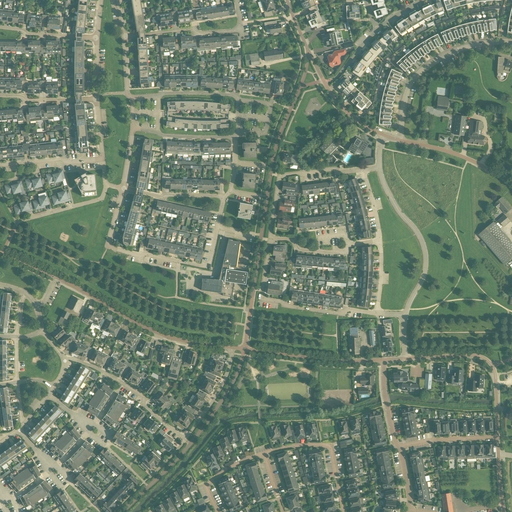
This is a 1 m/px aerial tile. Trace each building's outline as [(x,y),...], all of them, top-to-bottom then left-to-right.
[(313,0),(311,0),(301,4),(302,7),(303,7),(303,8),(304,10),(308,8),(309,9),(309,11),(317,8),(316,5),(315,5),(313,0)] [(434,5),(433,5),(437,14),(444,11),(441,2),(440,2),(439,0),(437,0),(436,1),(437,3),(434,5)] [(453,8),(450,0),(442,0),(443,1),(447,11),(453,8)] [(450,0),(453,8),(460,6),(458,0),(450,0)] [(275,7),(274,3),(263,7),(264,12),(263,13),(265,17),(264,17),(264,18),(274,16),(272,10),(274,9),(274,10),(275,10),(274,7),(275,7)] [(353,4),(353,3),(346,3),(346,13),(359,12),(359,9),(358,9),(358,8),(358,6),(353,6),(353,4)] [(234,14),(234,11),(235,11),(234,6),(233,6),(233,4),(227,5),(227,7),(229,15),(235,14),(234,14)] [(437,14),(433,5),(430,7),(428,4),(425,5),(431,17),(437,14)] [(385,5),(378,7),(378,10),(373,12),(374,15),(375,14),(376,16),(376,18),(388,14),(385,5)] [(431,17),(425,5),(422,7),(424,9),(420,11),(425,20),(431,17)] [(177,13),(177,11),(177,7),(173,8),(174,12),(175,18),(178,17),(179,23),(179,24),(185,23),(183,12),(177,13)] [(195,8),(192,9),(193,15),(196,15),(197,20),(196,20),(196,21),(202,20),(201,11),(200,9),(195,10),(195,8)] [(311,14),(306,15),(305,16),(308,22),(320,17),(317,11),(319,10),(317,8),(309,11),(310,13),(311,14)] [(189,11),(183,12),(185,23),(191,22),(191,21),(190,21),(190,18),(193,17),(193,15),(192,9),(188,9),(189,11)] [(425,20),(420,11),(419,11),(416,13),(415,11),(412,12),(419,24),(425,20)] [(19,12),(19,14),(18,23),(24,23),(23,23),(24,19),(27,20),(28,13),(24,13),(24,12),(19,12)] [(175,18),(174,12),(171,12),(171,14),(165,15),(167,25),(173,24),(172,18),(175,18)] [(359,12),(346,13),(347,23),(354,23),(354,19),(359,19),(359,12)] [(419,24),(412,12),(409,14),(411,16),(407,18),(407,19),(412,27),(419,24)] [(28,13),(27,20),(27,22),(30,23),(29,26),(35,27),(36,16),(31,15),(31,14),(28,13)] [(167,25),(165,15),(159,16),(159,14),(156,15),(157,21),(160,20),(161,26),(167,25)] [(36,16),(35,27),(41,28),(41,27),(42,21),(45,22),(45,15),(42,15),(42,17),(36,16)] [(45,15),(45,22),(48,22),(47,28),(53,29),(54,18),(48,17),(49,16),(45,15)] [(60,19),(54,18),(53,29),(59,30),(59,29),(60,23),(63,24),(63,17),(60,17),(60,19)] [(320,17),(308,22),(309,25),(310,24),(311,26),(312,28),(316,26),(317,29),(325,25),(324,22),(322,22),(320,17)] [(402,19),(399,20),(407,31),(412,27),(407,19),(404,21),(402,19)] [(407,31),(399,20),(397,22),(398,25),(395,27),(401,35),(407,31)] [(275,25),(275,21),(264,23),(265,29),(269,29),(270,34),(274,33),(274,35),(278,34),(278,33),(281,32),(280,25),(275,25)] [(483,21),(477,22),(478,31),(479,31),(479,33),(481,33),(482,33),(482,32),(485,32),(484,30),(483,21)] [(478,31),(477,22),(470,23),(473,32),(473,34),(473,35),(475,34),(476,34),(476,33),(479,33),(479,31),(478,31)] [(470,23),(464,24),(467,34),(468,35),(468,36),(469,35),(471,35),(470,34),(473,34),(473,32),(470,23)] [(144,24),(136,26),(136,29),(137,29),(137,30),(137,31),(139,31),(139,35),(144,34),(144,30),(145,30),(144,24)] [(464,24),(458,26),(461,35),(462,37),(462,38),(464,37),(465,36),(465,35),(468,35),(467,34),(464,24)] [(461,35),(458,26),(452,28),(456,37),(457,39),(458,39),(459,38),(459,37),(462,37),(461,35)] [(84,28),(76,27),(76,32),(77,33),(77,37),(83,37),(83,33),(84,33),(84,32),(84,31),(84,28)] [(456,37),(452,28),(446,30),(450,39),(451,41),(453,41),(454,40),(454,39),(457,39),(456,37)] [(385,32),(393,41),(399,37),(392,29),(389,32),(387,29),(385,32)] [(450,39),(446,30),(440,33),(445,43),(446,43),(446,44),(448,43),(449,42),(448,41),(451,41),(450,39)] [(326,41),(327,47),(338,45),(335,32),(321,35),(323,41),(326,41)] [(381,38),(381,39),(388,46),(393,41),(385,32),(382,34),(384,36),(381,38)] [(139,35),(140,39),(138,39),(138,40),(138,41),(138,45),(146,44),(146,39),(145,39),(144,34),(139,35)] [(438,34),(432,37),(436,46),(437,46),(437,47),(438,48),(439,47),(440,46),(440,45),(443,45),(438,34)] [(77,37),(76,41),(75,41),(75,47),(83,47),(83,44),(83,43),(83,41),(82,41),(83,37),(77,37)] [(181,44),(178,44),(178,50),(182,50),(182,49),(187,48),(187,37),(180,38),(181,38),(181,44)] [(196,40),(193,40),(192,37),(193,37),(187,37),(187,48),(193,48),(193,49),(196,49),(196,43),(196,40)] [(237,37),(231,37),(232,46),(232,49),(240,48),(240,41),(237,41),(237,37)] [(275,37),(269,38),(270,42),(272,41),(273,47),(284,45),(283,39),(276,40),(275,37)] [(436,46),(432,37),(426,40),(431,49),(431,48),(432,50),(433,51),(434,50),(435,49),(435,48),(437,47),(437,46),(436,46)] [(178,50),(178,44),(175,44),(174,38),(175,38),(169,39),(170,51),(176,51),(176,50),(178,50)] [(170,51),(169,39),(162,39),(163,39),(163,45),(160,45),(161,54),(164,54),(164,53),(170,52),(170,51)] [(198,51),(205,51),(204,39),(199,40),(199,42),(196,43),(196,49),(197,49),(197,51),(198,51)] [(376,39),(374,42),(383,51),(388,46),(381,39),(378,41),(376,39)] [(426,40),(421,44),(426,52),(427,53),(428,54),(429,53),(430,52),(430,51),(432,50),(431,48),(431,49),(426,40)] [(25,45),(25,54),(28,54),(28,52),(34,52),(34,41),(33,41),(29,41),(28,41),(28,42),(28,45),(25,45)] [(35,41),(34,41),(34,52),(40,52),(40,54),(43,54),(43,45),(40,45),(40,42),(39,42),(39,41),(35,41)] [(46,45),(43,45),(43,57),(45,57),(45,54),(46,54),(52,54),(52,53),(52,42),(51,42),(51,41),(47,41),(47,42),(46,42),(46,45)] [(53,42),(52,42),(52,53),(58,53),(58,54),(61,54),(61,45),(58,45),(58,42),(57,42),(57,41),(53,41),(53,42)] [(371,49),(370,49),(378,56),(383,51),(374,42),(371,44),(373,46),(371,49)] [(16,43),(16,51),(16,54),(22,54),(25,54),(25,45),(22,45),(22,43),(16,43)] [(421,44),(416,47),(421,55),(423,57),(424,56),(425,55),(425,54),(427,53),(426,52),(421,44)] [(274,52),(271,52),(272,55),(278,55),(278,52),(285,50),(284,45),(273,47),(274,52)] [(421,55),(416,47),(411,51),(416,58),(417,58),(418,60),(420,59),(421,58),(420,57),(423,57),(421,55)] [(256,53),(252,54),(253,66),(259,66),(258,61),(262,61),(261,48),(256,49),(256,53)] [(248,49),(243,50),(244,62),(247,62),(248,67),(253,66),(252,54),(249,54),(248,49)] [(329,61),(327,63),(333,67),(334,64),(339,63),(338,58),(340,56),(344,55),(346,52),(345,49),(334,52),(332,55),(329,55),(328,57),(329,61)] [(366,50),(363,53),(373,61),(378,56),(370,49),(368,52),(366,50)] [(411,51),(406,55),(412,62),(413,64),(414,64),(415,63),(416,62),(415,61),(418,60),(417,58),(416,58),(411,51)] [(361,60),(369,66),(373,61),(363,53),(361,55),(363,57),(361,60)] [(272,55),(271,58),(276,59),(275,64),(286,65),(286,66),(287,66),(287,60),(278,59),(278,55),(272,55)] [(412,62),(406,55),(401,59),(407,66),(408,66),(409,67),(409,68),(411,66),(411,65),(413,64),(412,62)] [(503,73),(503,70),(510,72),(511,65),(511,61),(508,60),(507,61),(504,60),(504,58),(499,57),(500,56),(499,56),(499,57),(498,57),(497,73),(503,73)] [(407,66),(401,59),(396,63),(404,72),(405,71),(405,72),(406,70),(407,69),(406,69),(409,67),(408,66),(407,66)] [(369,66),(361,60),(360,61),(358,63),(356,62),(354,65),(364,72),(369,66)] [(272,69),(272,72),(278,73),(278,70),(285,71),(286,65),(275,64),(275,69),(272,69)] [(364,72),(354,65),(352,67),(354,69),(352,72),(354,74),(357,76),(360,78),(364,72)] [(401,77),(400,76),(402,74),(391,69),(389,75),(398,79),(400,79),(400,80),(401,78),(401,77)] [(389,75),(387,81),(396,84),(398,85),(399,83),(399,82),(398,82),(400,79),(398,79),(389,75)] [(341,83),(338,86),(337,87),(342,92),(351,83),(344,76),(339,81),(341,83)] [(228,80),(228,89),(234,89),(233,89),(234,84),(236,84),(236,78),(229,77),(228,80)] [(25,87),(25,81),(25,78),(21,78),(16,78),(16,89),(22,90),(22,89),(22,87),(25,87)] [(283,95),(284,87),(283,88),(283,83),(280,83),(280,79),(274,78),(272,88),(275,88),(274,94),(283,95)] [(51,93),(52,93),(52,82),(52,80),(46,80),(46,81),(43,81),(43,87),(46,87),(46,93),(47,93),(47,94),(51,94),(51,93)] [(25,81),(25,87),(28,87),(28,93),(29,93),(33,93),(34,93),(34,82),(28,82),(28,81),(25,81)] [(34,82),(34,93),(35,93),(39,94),(39,93),(40,93),(40,87),(43,87),(43,81),(40,81),(40,82),(34,82)] [(58,82),(52,82),(52,93),(53,93),(53,94),(57,94),(57,93),(58,93),(58,87),(61,87),(61,81),(58,81),(58,82)] [(396,84),(387,81),(385,87),(394,90),(396,90),(397,90),(397,89),(397,88),(396,87),(398,85),(396,84)] [(351,83),(342,92),(344,94),(346,95),(347,96),(350,93),(351,94),(352,95),(358,90),(351,83)] [(385,87),(383,93),(393,96),(393,95),(395,96),(396,94),(396,93),(394,93),(396,90),(394,90),(385,87)] [(83,90),(75,90),(75,96),(76,96),(76,100),(82,100),(82,96),(83,96),(83,94),(83,93),(83,90)] [(355,97),(352,101),(351,101),(356,106),(365,96),(358,90),(352,95),(354,97),(355,97)] [(383,93),(382,99),(391,101),(393,102),(394,102),(394,100),(394,99),(393,98),(395,96),(393,95),(393,96),(383,93)] [(365,96),(356,106),(358,108),(359,107),(359,108),(361,110),(364,106),(367,109),(372,103),(365,96)] [(449,100),(438,98),(437,109),(448,110),(449,100)] [(72,105),(72,110),(76,110),(84,109),(84,106),(83,106),(83,105),(83,104),(82,104),(82,100),(76,100),(77,104),(72,105)] [(47,110),(44,110),(44,113),(45,120),(54,119),(53,117),(52,106),(52,107),(52,106),(47,107),(48,107),(46,107),(47,107),(47,110)] [(62,108),(58,109),(58,106),(59,106),(57,106),(53,106),(52,106),(53,117),(59,117),(59,118),(63,118),(62,108)] [(35,108),(34,108),(36,119),(36,121),(45,120),(44,113),(44,110),(41,110),(40,108),(41,108),(39,108),(39,107),(35,108)] [(26,111),(26,115),(27,122),(36,121),(36,119),(34,108),(30,108),(30,109),(28,109),(29,109),(29,111),(26,111)] [(23,109),(17,110),(18,118),(18,122),(23,121),(24,122),(27,122),(26,115),(23,116),(22,110),(23,110),(23,109)] [(464,133),(465,128),(466,117),(456,116),(454,134),(464,136),(464,133)] [(389,119),(379,118),(379,125),(389,129),(390,125),(391,125),(391,123),(391,122),(390,122),(391,119),(389,119)] [(470,121),(469,129),(468,134),(481,136),(482,122),(470,121)] [(481,136),(468,134),(467,143),(483,145),(484,136),(481,136)] [(352,144),(352,145),(349,149),(354,152),(357,148),(363,152),(367,144),(361,140),(361,139),(357,137),(356,137),(353,135),(349,142),(352,144)] [(327,156),(339,145),(331,137),(320,148),(327,156)] [(57,145),(57,153),(63,153),(63,152),(62,147),(65,146),(65,140),(62,140),(61,141),(59,141),(57,143),(57,145)] [(29,144),(29,143),(29,142),(26,142),(26,144),(27,154),(30,154),(30,156),(36,155),(35,144),(29,144)] [(256,152),(259,152),(259,149),(258,149),(258,143),(256,143),(243,143),(244,143),(245,149),(243,149),(245,149),(245,151),(243,151),(243,152),(245,152),(245,157),(243,157),(243,158),(257,157),(256,152)] [(23,145),(17,146),(19,157),(24,156),(24,154),(27,154),(26,144),(23,144),(23,145)] [(339,145),(331,153),(337,159),(343,148),(339,145)] [(298,166),(301,163),(297,159),(296,159),(295,159),(296,155),(292,155),(291,154),(290,155),(288,155),(288,154),(284,153),(284,156),(282,156),(282,158),(283,159),(283,161),(287,162),(287,163),(289,163),(290,162),(291,162),(293,163),(293,165),(298,166)] [(65,178),(64,176),(61,177),(61,173),(55,175),(55,173),(47,175),(49,182),(55,181),(55,183),(63,181),(62,179),(65,178)] [(81,176),(74,180),(81,193),(96,192),(94,175),(86,176),(85,177),(84,174),(85,174),(85,173),(81,176)] [(243,173),(244,173),(244,179),(242,179),(244,179),(244,182),(242,181),(242,182),(243,182),(243,187),(241,187),(241,188),(255,189),(255,185),(255,184),(255,183),(258,183),(258,180),(257,180),(257,174),(256,174),(243,173)] [(165,187),(165,188),(171,188),(171,177),(165,177),(165,176),(162,176),(162,187),(165,187)] [(214,181),(214,190),(220,190),(220,189),(219,189),(219,184),(223,184),(223,177),(220,177),(219,178),(214,178),(214,181)] [(43,179),(40,180),(40,179),(35,180),(34,178),(26,181),(28,188),(34,186),(34,188),(42,186),(42,185),(44,185),(43,179)] [(349,187),(358,184),(356,179),(356,178),(352,180),(352,178),(346,180),(347,182),(349,187)] [(137,188),(138,188),(137,192),(142,193),(143,189),(148,189),(149,184),(146,183),(137,182),(137,185),(137,186),(137,188)] [(13,192),(14,194),(20,192),(21,195),(25,194),(22,183),(14,186),(13,184),(5,186),(7,194),(13,192)] [(286,191),(286,194),(286,195),(296,196),(297,190),(294,189),(295,184),(283,183),(282,191),(286,191)] [(358,184),(349,187),(349,188),(351,192),(351,193),(360,190),(358,184)] [(361,196),(360,190),(351,193),(352,198),(353,198),(361,196)] [(53,197),(55,204),(63,202),(62,200),(68,199),(66,192),(58,194),(59,195),(53,197)] [(137,192),(136,195),(135,195),(135,197),(135,198),(134,197),(133,201),(141,203),(143,197),(142,197),(142,193),(137,192)] [(361,196),(353,198),(353,199),(354,203),(354,204),(363,201),(361,196)] [(49,204),(47,197),(39,199),(40,200),(34,202),(36,209),(44,207),(43,206),(49,204)] [(506,214),(511,208),(502,197),(496,203),(497,203),(495,205),(498,209),(500,207),(506,214)] [(285,200),(284,203),(280,203),(279,210),(290,212),(291,207),(293,207),(294,201),(285,200)] [(365,207),(363,201),(354,204),(355,209),(356,209),(356,210),(365,207)] [(32,208),(30,203),(28,203),(28,202),(20,204),(21,206),(15,207),(15,209),(14,209),(16,213),(17,215),(25,212),(24,211),(30,209),(29,208),(32,208)] [(161,211),(163,203),(157,202),(156,208),(153,207),(152,213),(155,214),(155,213),(161,214),(161,211)] [(253,214),(254,211),(253,211),(254,205),(252,205),(239,203),(241,203),(240,209),(238,209),(240,209),(239,211),(238,211),(239,212),(238,217),(237,217),(250,220),(251,215),(250,215),(251,214),(253,214)] [(139,213),(131,211),(130,214),(130,216),(137,218),(140,219),(141,214),(139,213)] [(355,221),(358,221),(367,219),(366,213),(357,215),(354,216),(355,221)] [(505,215),(498,220),(504,227),(510,221),(505,215)] [(282,217),(282,221),(278,220),(277,228),(287,229),(287,225),(288,224),(292,225),(293,219),(282,217)] [(511,262),(511,242),(494,222),(479,235),(505,265),(508,263),(510,264),(511,262)] [(370,231),(360,232),(361,233),(360,233),(361,237),(362,240),(368,239),(367,237),(371,237),(371,236),(370,231)] [(133,234),(125,232),(124,235),(124,237),(134,240),(136,235),(133,234)] [(153,249),(155,241),(149,240),(150,236),(147,235),(146,241),(149,242),(148,247),(147,247),(147,248),(153,249)] [(134,240),(124,237),(123,239),(123,240),(123,241),(123,242),(123,243),(123,244),(124,244),(125,245),(125,246),(126,246),(127,246),(132,248),(134,240)] [(234,283),(246,285),(248,268),(236,266),(240,242),(233,241),(233,240),(229,239),(228,239),(219,280),(201,279),(202,279),(202,283),(201,290),(222,293),(222,295),(232,297),(234,283)] [(285,250),(286,246),(274,246),(274,247),(273,255),(276,255),(275,260),(284,261),(285,255),(282,254),(282,250),(285,250)] [(363,254),(372,253),(372,248),(372,247),(368,247),(368,246),(362,246),(362,248),(362,253),(363,253),(363,254)] [(301,268),(301,265),(302,256),(296,256),(296,259),(293,258),(293,267),(294,267),(301,268)] [(346,260),(340,260),(339,268),(344,269),(344,270),(348,270),(348,264),(345,264),(345,261),(346,261),(346,260)] [(275,263),(274,267),(271,266),(270,270),(270,274),(280,276),(281,271),(284,271),(285,265),(275,263)] [(272,294),(278,295),(279,289),(283,290),(284,283),(274,281),(274,285),(268,285),(267,293),(268,294),(269,295),(271,295),(272,294)] [(290,289),(289,290),(288,296),(292,297),(291,300),(291,301),(297,301),(298,290),(293,290),(293,288),(290,287),(290,289)] [(335,299),(335,298),(334,307),(340,308),(340,307),(340,304),(343,304),(344,298),(341,298),(341,297),(336,296),(335,299)] [(77,313),(83,301),(73,297),(68,308),(77,313)] [(360,300),(358,300),(357,307),(365,308),(365,307),(368,307),(369,307),(369,302),(369,301),(360,300)] [(10,307),(0,305),(0,312),(9,313),(9,310),(11,310),(11,307),(10,307)] [(58,323),(66,327),(69,320),(67,319),(70,313),(64,310),(58,323)] [(92,323),(97,313),(94,311),(93,311),(91,310),(90,312),(87,311),(82,321),(86,323),(88,322),(89,321),(92,323)] [(92,323),(91,326),(99,330),(101,327),(105,320),(102,318),(103,316),(101,315),(101,314),(97,313),(92,323)] [(101,327),(99,330),(100,330),(102,332),(102,334),(108,336),(107,336),(108,336),(109,333),(114,323),(111,321),(110,322),(108,321),(105,320),(101,327)] [(118,325),(114,323),(109,333),(118,337),(122,330),(119,329),(120,327),(118,326),(118,325)] [(7,326),(0,324),(0,331),(4,332),(7,332),(7,328),(9,328),(9,326),(7,326)] [(382,349),(383,353),(387,352),(387,351),(392,351),(391,347),(392,347),(392,340),(390,341),(389,335),(385,335),(384,326),(380,327),(381,337),(382,336),(383,340),(383,343),(383,345),(384,348),(382,349)] [(61,340),(67,335),(60,327),(56,331),(55,331),(53,332),(53,333),(52,334),(53,335),(53,336),(54,338),(55,337),(57,339),(59,338),(61,340)] [(350,348),(350,354),(359,354),(359,347),(360,347),(360,338),(358,338),(358,328),(349,328),(350,338),(348,338),(348,348),(350,348)] [(124,331),(122,330),(118,337),(121,339),(120,340),(126,344),(131,334),(128,332),(127,332),(125,331),(124,331)] [(131,334),(126,344),(131,346),(130,348),(130,349),(133,351),(139,341),(136,339),(137,337),(135,336),(134,335),(131,334)] [(61,340),(59,342),(60,342),(59,343),(61,345),(62,345),(64,347),(65,346),(67,348),(73,342),(74,342),(76,340),(73,336),(71,337),(70,338),(67,335),(61,340)] [(150,360),(153,350),(150,349),(147,348),(150,343),(143,340),(140,345),(139,346),(138,347),(138,348),(138,349),(137,350),(144,354),(148,356),(147,359),(150,360)] [(73,342),(67,348),(68,349),(73,351),(72,353),(75,354),(79,356),(82,345),(76,343),(74,342),(73,342)] [(82,345),(79,356),(82,357),(83,356),(86,357),(86,355),(89,356),(92,348),(82,345)] [(162,346),(162,347),(160,353),(162,353),(160,360),(161,360),(161,363),(166,365),(167,360),(166,360),(169,348),(162,346)] [(102,353),(92,348),(89,356),(92,357),(91,359),(93,360),(93,361),(97,363),(102,353)] [(174,350),(169,348),(166,360),(167,360),(166,365),(169,366),(170,362),(171,357),(173,358),(174,352),(173,352),(174,350)] [(111,357),(102,353),(97,363),(100,364),(101,364),(103,365),(104,363),(107,364),(111,357)] [(197,359),(197,356),(197,355),(196,354),(196,353),(193,353),(192,354),(190,353),(189,355),(186,354),(183,365),(188,367),(190,365),(190,364),(194,365),(196,359),(197,359)] [(112,354),(111,357),(107,364),(110,366),(109,368),(111,369),(111,370),(114,372),(120,362),(116,360),(117,358),(117,357),(112,354)] [(210,360),(211,361),(210,362),(209,364),(210,365),(211,366),(222,370),(223,367),(222,366),(223,363),(221,362),(225,355),(222,355),(221,359),(212,355),(210,360)] [(120,362),(114,372),(118,373),(121,374),(122,372),(124,374),(130,364),(126,361),(124,362),(123,364),(120,362)] [(172,362),(169,372),(167,378),(177,381),(178,375),(181,364),(180,364),(181,364),(172,362)] [(135,367),(130,364),(124,374),(127,375),(126,377),(128,379),(128,380),(131,382),(137,372),(134,370),(135,369),(135,367)] [(80,369),(79,372),(78,372),(87,377),(92,369),(85,366),(84,368),(80,365),(79,368),(80,369)] [(206,369),(204,373),(215,378),(216,375),(218,376),(219,374),(220,374),(222,370),(211,366),(210,369),(208,369),(206,369)] [(437,374),(436,374),(435,378),(445,379),(445,367),(440,367),(437,367),(437,374)] [(463,378),(462,378),(462,374),(463,374),(463,370),(460,370),(455,370),(454,376),(448,376),(448,383),(454,383),(454,382),(458,382),(458,383),(462,383),(462,382),(463,382),(463,378)] [(77,374),(75,377),(83,382),(87,377),(78,372),(79,372),(77,371),(76,373),(77,374)] [(403,382),(407,382),(407,381),(408,380),(408,374),(407,374),(407,373),(403,373),(402,371),(403,371),(397,372),(397,373),(393,373),(393,374),(392,374),(392,381),(394,381),(394,382),(403,382)] [(141,374),(137,372),(131,382),(134,384),(135,383),(137,385),(139,383),(141,385),(148,375),(143,372),(141,373),(141,374)] [(215,378),(204,373),(202,377),(204,379),(205,380),(203,383),(213,389),(215,385),(214,385),(215,382),(214,381),(215,378)] [(366,385),(374,385),(374,375),(366,376),(366,377),(360,378),(360,384),(366,384),(366,385)] [(484,376),(476,375),(475,381),(470,381),(469,391),(476,392),(476,387),(483,388),(484,376)] [(74,379),(72,382),(72,383),(80,388),(83,382),(75,377),(74,376),(72,378),(74,379)] [(153,390),(156,386),(148,379),(143,386),(145,388),(144,389),(146,391),(146,392),(148,393),(149,393),(150,394),(150,393),(151,393),(153,391),(153,390)] [(70,385),(68,388),(77,393),(80,388),(72,383),(72,382),(70,381),(69,384),(70,385)] [(407,382),(403,382),(403,384),(402,384),(401,390),(408,390),(408,391),(407,391),(411,391),(418,391),(418,385),(411,385),(411,384),(412,384),(408,384),(407,384),(407,382)] [(213,389),(203,383),(198,392),(205,396),(207,393),(209,394),(210,392),(211,392),(213,389)] [(99,386),(97,388),(99,389),(100,390),(101,389),(108,395),(112,390),(105,384),(101,388),(99,386)] [(0,395),(8,395),(8,394),(7,391),(9,391),(9,388),(5,388),(4,387),(0,387),(0,395)] [(67,390),(65,393),(73,398),(77,393),(68,388),(67,387),(65,389),(67,390)] [(158,405),(166,396),(163,394),(163,393),(164,390),(160,387),(152,396),(155,398),(153,400),(156,401),(155,402),(158,405)] [(99,389),(96,394),(105,400),(108,395),(101,389),(100,390),(99,389)] [(65,393),(64,392),(63,392),(62,394),(64,395),(61,399),(63,400),(62,402),(68,407),(73,398),(65,393)] [(205,396),(198,392),(193,400),(202,406),(204,403),(204,402),(205,400),(204,399),(205,396)] [(96,394),(92,399),(102,405),(105,400),(96,394)] [(117,401),(117,400),(125,405),(126,406),(126,407),(127,408),(129,405),(126,404),(128,399),(119,395),(117,401)] [(169,399),(166,396),(158,405),(161,407),(162,407),(164,409),(165,407),(168,409),(175,400),(172,397),(169,398),(169,399)] [(92,399),(89,404),(89,405),(90,406),(98,410),(102,405),(92,399)] [(9,401),(0,402),(0,407),(0,408),(10,407),(9,403),(11,403),(11,400),(9,401)] [(117,400),(117,401),(114,406),(123,412),(126,407),(126,406),(125,405),(117,400)] [(202,406),(193,400),(190,403),(189,402),(187,402),(184,406),(194,413),(196,410),(197,412),(199,409),(200,409),(202,406)] [(88,403),(87,405),(89,407),(87,412),(96,416),(99,410),(98,410),(90,406),(89,405),(89,404),(88,403)] [(51,411),(58,418),(65,411),(59,406),(57,408),(55,406),(53,409),(51,408),(49,410),(51,411)] [(114,406),(111,411),(120,416),(123,412),(114,406)] [(194,413),(184,406),(182,410),(183,412),(184,413),(181,416),(191,422),(193,419),(192,419),(194,416),(192,415),(194,413)] [(11,407),(10,407),(0,408),(1,415),(11,413),(10,410),(12,409),(11,407)] [(144,415),(145,414),(144,413),(144,412),(142,411),(141,411),(139,409),(138,411),(135,409),(128,418),(132,421),(134,421),(135,420),(138,422),(142,417),(143,418),(145,416),(144,415)] [(51,411),(48,414),(47,413),(45,415),(46,416),(47,416),(54,422),(58,418),(51,411)] [(111,411),(107,416),(114,422),(115,421),(116,422),(117,421),(120,416),(111,411)] [(11,413),(1,415),(2,421),(11,419),(11,416),(13,416),(12,413),(11,413)] [(416,413),(415,413),(403,416),(404,421),(415,419),(415,416),(416,416),(416,413)] [(483,419),(483,423),(486,423),(486,431),(492,431),(492,426),(493,426),(493,423),(492,423),(491,416),(486,416),(486,415),(482,415),(483,419)] [(47,416),(46,416),(44,418),(43,417),(41,419),(42,420),(49,427),(54,422),(47,416)] [(107,416),(103,420),(111,426),(114,423),(117,424),(118,422),(117,421),(116,422),(115,421),(114,422),(107,416)] [(179,419),(178,419),(176,418),(173,423),(182,429),(184,427),(186,428),(188,425),(189,426),(191,422),(181,416),(179,419)] [(469,432),(475,432),(474,424),(474,419),(468,419),(468,418),(465,418),(465,420),(465,424),(466,424),(469,424),(469,432)] [(483,423),(483,419),(477,419),(477,418),(474,418),(474,419),(474,424),(477,424),(478,431),(483,431),(483,423)] [(11,419),(2,421),(3,431),(11,430),(10,426),(12,426),(12,422),(14,422),(13,419),(11,419)] [(148,432),(150,430),(154,433),(158,428),(156,426),(158,424),(155,421),(154,422),(151,420),(150,421),(147,419),(143,424),(146,426),(144,428),(148,432)] [(353,419),(354,420),(351,421),(352,428),(350,429),(351,435),(360,433),(359,427),(360,426),(359,423),(358,423),(357,419),(353,419)] [(451,425),(452,433),(457,432),(457,425),(457,419),(448,419),(448,420),(448,425),(451,425)] [(460,425),(460,432),(466,432),(466,424),(465,424),(465,420),(460,420),(460,419),(457,419),(457,425),(460,425)] [(42,420),(40,423),(38,422),(36,424),(38,425),(45,432),(49,427),(42,420)] [(439,420),(430,420),(431,426),(434,426),(434,434),(440,433),(440,426),(439,420)] [(442,420),(439,420),(440,426),(443,426),(443,433),(449,433),(448,425),(448,420),(442,421),(442,420)] [(348,434),(346,422),(343,422),(339,422),(340,427),(339,427),(339,430),(340,430),(341,435),(348,434)] [(309,433),(306,434),(306,436),(309,436),(309,438),(316,437),(315,429),(314,424),(310,425),(307,426),(309,433)] [(38,425),(35,427),(34,426),(32,428),(33,429),(34,429),(41,436),(45,432),(38,425)] [(291,435),(294,435),(293,431),(290,432),(289,425),(286,426),(286,425),(282,426),(285,438),(291,436),(291,435)] [(298,427),(295,427),(297,434),(294,435),(295,438),(298,437),(298,439),(305,438),(302,425),(298,426),(298,427)] [(272,435),(273,441),(282,438),(281,432),(278,433),(276,426),(273,427),(273,426),(269,427),(270,432),(271,435),(272,435)] [(241,427),(237,429),(241,442),(247,441),(248,443),(251,442),(248,434),(246,435),(245,431),(244,431),(243,428),(241,428),(241,427)] [(68,429),(66,431),(67,432),(68,432),(69,433),(70,432),(76,439),(75,439),(76,440),(80,436),(74,428),(70,432),(68,429)] [(34,429),(33,429),(31,432),(30,431),(28,433),(31,436),(29,438),(34,443),(41,436),(34,429)] [(230,432),(228,433),(232,444),(238,442),(234,430),(230,431),(230,432)] [(68,432),(67,432),(63,436),(71,444),(75,439),(76,439),(70,432),(69,433),(68,432)] [(117,443),(122,435),(117,432),(112,440),(117,444),(117,443)] [(165,438),(159,443),(169,452),(172,448),(171,447),(173,445),(171,443),(174,440),(165,433),(163,436),(165,438)] [(127,438),(122,435),(117,443),(119,444),(121,446),(127,438)] [(71,444),(63,436),(59,441),(67,448),(71,444)] [(228,449),(229,451),(231,450),(226,437),(222,439),(223,439),(220,440),(224,450),(228,449)] [(131,441),(127,438),(121,446),(124,448),(124,447),(126,448),(131,441)] [(19,442),(16,444),(22,452),(30,447),(25,441),(23,442),(21,439),(18,441),(19,442)] [(59,441),(55,445),(56,446),(55,447),(63,453),(63,452),(67,448),(59,441)] [(136,444),(131,441),(126,448),(128,450),(131,452),(136,444)] [(92,456),(94,454),(91,451),(94,448),(87,442),(83,447),(91,452),(90,453),(91,454),(92,456)] [(136,444),(131,452),(133,454),(134,453),(136,454),(138,451),(140,452),(142,448),(141,447),(142,445),(141,445),(141,444),(138,442),(138,443),(137,442),(136,444)] [(14,446),(11,448),(17,456),(22,452),(16,444),(15,443),(13,444),(14,446)] [(54,444),(52,445),(55,448),(52,452),(60,458),(63,453),(63,452),(63,453),(55,447),(56,446),(55,445),(54,444)] [(466,446),(466,453),(467,459),(476,459),(476,453),(473,453),(473,445),(469,445),(469,446),(466,446)] [(476,446),(476,453),(476,459),(486,458),(486,452),(482,452),(482,445),(478,445),(478,446),(476,446)] [(486,446),(486,452),(486,458),(496,458),(496,452),(492,452),(492,445),(488,445),(488,446),(486,446)] [(9,449),(6,451),(6,452),(12,459),(17,456),(11,448),(10,446),(8,448),(9,449)] [(221,458),(222,460),(225,459),(219,446),(215,447),(216,448),(214,449),(218,459),(221,458)] [(448,460),(448,454),(445,454),(444,446),(440,446),(440,447),(438,447),(438,451),(437,451),(437,454),(438,454),(438,457),(442,457),(442,461),(448,461),(448,460)] [(457,459),(457,453),(454,453),(454,446),(450,446),(450,447),(447,447),(448,454),(448,460),(457,459)] [(467,459),(466,453),(463,453),(463,446),(459,446),(459,447),(457,447),(457,453),(457,459),(467,459)] [(83,447),(79,451),(87,459),(91,454),(90,453),(91,452),(83,447)] [(358,450),(357,447),(344,450),(344,451),(344,455),(345,454),(345,455),(355,453),(355,454),(356,453),(356,450),(358,450)] [(105,448),(98,455),(96,457),(100,461),(108,453),(109,453),(109,452),(105,448)] [(4,453),(1,455),(6,463),(12,459),(6,452),(6,451),(5,450),(3,451),(4,453)] [(147,457),(156,465),(158,462),(158,461),(160,459),(158,458),(160,455),(154,450),(147,457)] [(87,459),(79,451),(75,455),(83,463),(87,459)] [(279,461),(280,461),(289,458),(287,452),(277,455),(279,461)] [(420,452),(416,453),(416,452),(413,453),(413,454),(410,454),(411,461),(412,460),(421,458),(420,452)] [(108,453),(100,461),(104,465),(106,463),(113,456),(110,454),(109,453),(108,453)] [(209,456),(207,458),(208,459),(207,460),(209,464),(210,463),(211,466),(217,464),(212,454),(209,456)] [(75,455),(71,460),(77,467),(78,468),(79,467),(83,463),(75,455)] [(115,458),(113,456),(106,463),(110,467),(116,460),(115,459),(115,458)] [(156,465),(147,457),(141,465),(147,470),(149,468),(150,469),(152,467),(153,468),(156,465)] [(289,458),(280,461),(281,466),(291,463),(289,458)] [(423,458),(421,458),(412,460),(413,466),(424,464),(423,458)] [(71,460),(66,463),(72,471),(76,468),(78,470),(80,468),(79,467),(78,468),(77,467),(71,460)] [(118,462),(116,460),(110,467),(114,470),(120,463),(118,461),(118,462)] [(246,471),(256,468),(257,468),(255,462),(245,466),(246,471)] [(114,470),(112,472),(116,476),(124,468),(122,466),(123,466),(120,463),(114,470)] [(291,463),(281,466),(283,471),(292,468),(291,463)] [(424,464),(413,466),(414,472),(424,470),(425,470),(424,464)] [(29,465),(27,467),(28,468),(29,468),(30,469),(30,468),(35,477),(40,474),(36,466),(31,468),(29,465)] [(28,468),(24,471),(30,480),(35,477),(30,468),(30,469),(29,468),(28,468)] [(256,468),(246,471),(248,476),(258,473),(256,468)] [(294,473),(292,468),(283,471),(284,476),(294,473)] [(24,471),(19,475),(25,484),(30,480),(24,471)] [(478,472),(466,473),(466,477),(473,477),(474,486),(480,486),(480,485),(487,485),(486,476),(478,476),(478,472)] [(294,473),(284,476),(286,481),(296,478),(294,473)] [(78,485),(84,478),(80,474),(73,481),(77,486),(78,485)] [(19,475),(14,478),(13,479),(14,480),(20,487),(25,484),(19,475)] [(135,486),(134,486),(135,486),(139,482),(135,478),(135,477),(133,476),(132,476),(132,475),(128,479),(128,480),(135,486)] [(391,475),(381,477),(382,480),(379,480),(380,483),(383,482),(393,480),(391,475)] [(84,478),(78,485),(79,486),(79,487),(81,489),(90,480),(86,476),(84,478)] [(220,486),(231,481),(228,476),(218,481),(218,482),(217,483),(219,486),(219,485),(220,486)] [(324,476),(314,478),(313,478),(313,481),(312,482),(312,484),(325,482),(325,480),(326,480),(325,477),(324,477),(324,476)] [(13,477),(11,478),(13,481),(9,484),(16,491),(20,487),(14,480),(13,479),(14,478),(13,477)] [(286,481),(288,486),(297,483),(296,478),(286,481)] [(190,493),(198,489),(197,485),(195,486),(194,482),(193,483),(191,479),(189,480),(185,481),(190,493)] [(94,484),(90,480),(81,489),(84,491),(86,492),(94,484)] [(128,480),(124,483),(131,490),(134,486),(135,486),(128,480)] [(354,490),(359,489),(361,488),(360,483),(357,483),(356,480),(346,482),(346,484),(345,484),(346,488),(353,487),(354,490)] [(393,480),(383,482),(384,489),(391,488),(390,486),(394,485),(393,484),(394,484),(393,481),(393,480)] [(48,496),(50,494),(48,492),(52,488),(45,481),(41,485),(47,492),(47,493),(48,494),(47,494),(48,496)] [(231,481),(220,486),(222,492),(232,487),(231,484),(233,483),(232,481),(231,481)] [(427,481),(426,482),(416,484),(417,490),(428,488),(427,481)] [(131,490),(124,483),(120,487),(127,494),(131,490)] [(297,483),(288,486),(287,486),(289,492),(299,488),(297,483)] [(97,487),(94,484),(86,492),(87,494),(89,496),(98,487),(97,487)] [(41,485),(36,489),(42,498),(47,494),(48,494),(47,493),(47,492),(41,485)] [(178,488),(183,499),(189,497),(183,485),(180,486),(180,487),(178,488)] [(321,496),(326,495),(325,492),(332,491),(332,487),(331,487),(330,485),(317,487),(319,497),(321,496)] [(98,487),(97,487),(98,487),(89,496),(91,498),(92,498),(94,500),(102,491),(98,487)] [(127,494),(120,487),(117,491),(123,498),(127,494)] [(233,490),(232,487),(222,492),(224,497),(236,491),(235,489),(233,490)] [(264,493),(262,488),(253,491),(254,496),(264,493)] [(391,488),(384,489),(380,490),(381,493),(383,493),(385,499),(392,498),(393,497),(396,496),(395,494),(396,494),(395,490),(391,491),(391,488)] [(429,494),(428,488),(417,490),(418,495),(418,496),(429,494)] [(36,489),(31,492),(37,501),(42,498),(36,489)] [(356,499),(361,498),(361,495),(360,495),(359,489),(354,490),(348,491),(348,493),(347,493),(348,497),(355,496),(356,499)] [(65,496),(62,491),(54,497),(57,501),(65,496)] [(123,498),(117,491),(113,495),(120,501),(123,498)] [(237,493),(236,491),(224,497),(226,501),(237,497),(236,494),(237,493)] [(299,497),(297,491),(291,493),(292,497),(287,498),(287,499),(286,499),(287,503),(288,502),(289,504),(298,501),(297,498),(299,497)] [(31,492),(26,496),(31,504),(32,505),(33,505),(37,501),(31,492)] [(171,495),(176,505),(181,502),(176,492),(172,493),(173,494),(171,495)] [(265,493),(264,493),(254,496),(256,502),(267,499),(265,493)] [(444,511),(452,511),(450,493),(441,494),(444,511)] [(325,505),(328,504),(327,501),(334,500),(333,496),(332,496),(332,494),(326,495),(321,496),(322,502),(321,503),(322,506),(325,505)] [(418,496),(418,495),(418,496),(419,502),(422,501),(422,502),(425,502),(425,501),(431,500),(429,494),(418,496)] [(120,501),(113,495),(109,499),(116,505),(120,501)] [(26,496),(21,498),(25,507),(30,505),(32,507),(34,506),(33,505),(32,505),(31,504),(26,496)] [(66,498),(65,496),(57,501),(60,506),(68,500),(66,498)] [(238,500),(237,497),(226,501),(229,506),(238,502),(241,501),(240,499),(238,500)] [(165,501),(163,502),(168,511),(176,511),(177,511),(175,508),(174,509),(169,498),(165,500),(165,501)] [(362,507),(363,507),(361,498),(356,499),(349,500),(350,502),(349,503),(350,507),(357,505),(357,508),(362,507)] [(385,499),(384,507),(391,508),(395,509),(395,506),(396,506),(396,502),(392,502),(392,498),(385,499)] [(109,499),(106,503),(112,509),(116,505),(109,499)] [(68,500),(60,506),(63,510),(71,505),(69,503),(70,503),(68,500)] [(267,505),(265,501),(259,503),(261,509),(264,509),(265,511),(274,509),(273,507),(274,507),(273,503),(272,504),(272,503),(267,505)] [(298,501),(289,504),(289,506),(288,506),(290,510),(290,509),(291,510),(296,508),(297,511),(303,510),(301,504),(299,504),(298,501)] [(106,503),(105,502),(102,507),(106,511),(110,511),(113,509),(112,509),(106,503)] [(238,502),(229,506),(229,507),(228,507),(230,510),(231,511),(240,507),(238,502)] [(329,511),(336,509),(335,505),(334,505),(334,503),(328,504),(325,505),(325,509),(322,509),(322,511),(329,511)]
